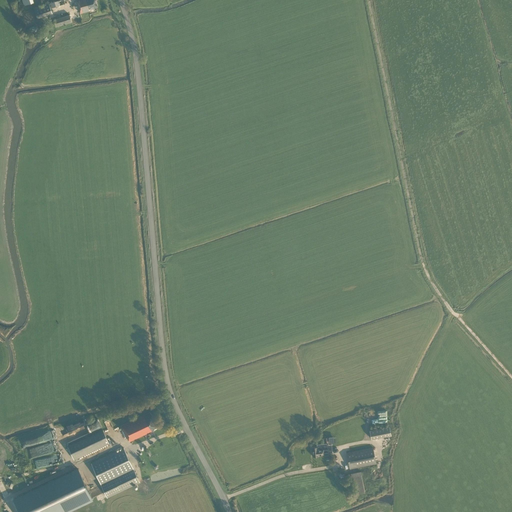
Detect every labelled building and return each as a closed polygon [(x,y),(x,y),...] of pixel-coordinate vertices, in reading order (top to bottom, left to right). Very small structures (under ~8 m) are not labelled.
[(98,6),(95,0),(76,0),(80,13),(90,10),(89,9),(98,6)] [(37,18),(52,13),(49,3),(34,8),(37,18)] [(55,26),(71,22),(69,15),(53,19),(55,26)] [(151,433),(150,432),(152,431),(152,430),(153,430),(153,429),(157,427),(150,412),(121,426),(126,437),(127,437),(129,441),(148,433),(148,435),(151,433)] [(80,436),(67,441),(68,444),(88,436),(87,432),(102,426),(99,419),(76,427),(80,436)] [(371,439),(391,435),(389,426),(369,430),(371,439)] [(74,459),(109,443),(103,430),(68,446),(74,459)] [(22,447),(47,441),(44,432),(20,438),(22,447)] [(327,449),(327,447),(326,444),(317,445),(317,447),(312,447),(312,456),(319,456),(319,455),(324,455),(328,454),(327,449)] [(107,496),(139,481),(123,448),(91,463),(107,496)] [(349,469),(376,463),(373,448),(346,453),(349,469)] [(14,500),(19,511),(65,511),(92,499),(78,469),(14,500)] [(355,494),(365,492),(360,471),(350,473),(355,494)]
